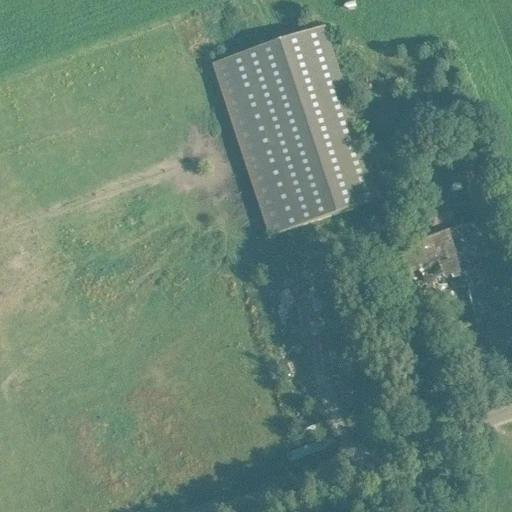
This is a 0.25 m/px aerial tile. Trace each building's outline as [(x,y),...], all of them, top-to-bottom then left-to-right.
[(336,66),(323,29),(215,65),(227,102),(259,200),(272,237),(381,201),(368,164),(336,66)] [(511,315),(511,281),(491,216),(495,214),(474,141),(451,148),(474,222),(370,258),(392,329),(430,316),(438,341),(443,339),(510,316),(511,315)] [(309,323),(321,321),(317,298),(305,300),(309,323)] [(511,365),(511,320),(510,316),(443,339),(457,383),(511,365)] [(357,412),(380,404),(358,344),(335,352),(357,412)]
